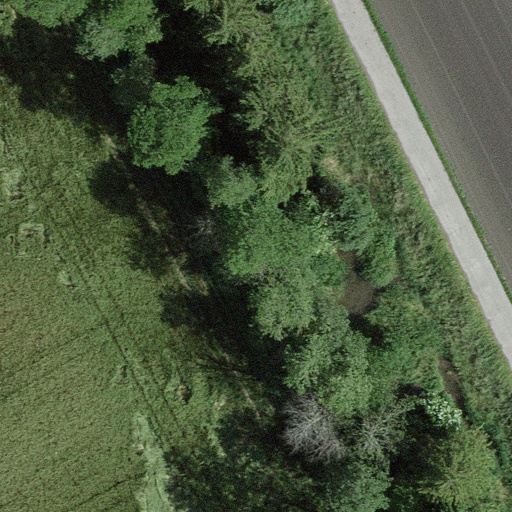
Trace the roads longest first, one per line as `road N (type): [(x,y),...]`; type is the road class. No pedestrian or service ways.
road 1 (track): [(47,0),(317,511)]
road 2 (unclassified): [(337,0),(511,356)]
